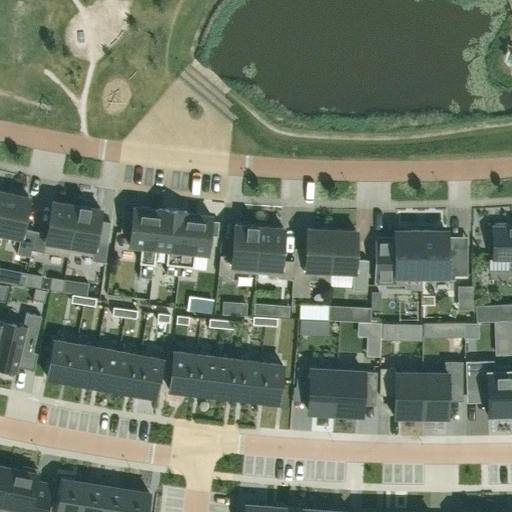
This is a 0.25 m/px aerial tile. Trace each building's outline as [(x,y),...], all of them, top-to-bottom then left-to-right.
[(5,192),(0,215),(0,235),(20,239),(16,254),(30,257),(31,250),(35,231),(22,229),(29,197),(5,192)] [(47,233),(35,231),(31,250),(68,257),(76,205),(53,201),(47,233)] [(68,257),(69,257),(69,254),(92,257),(91,260),(105,263),(108,243),(95,241),(100,209),(76,205),(68,257)] [(131,223),(130,233),(129,245),(141,247),(139,263),(140,263),(153,265),(154,265),(156,248),(160,209),(158,208),(158,210),(133,207),(133,212),(131,223)] [(185,211),(160,209),(156,248),(167,250),(166,264),(167,264),(179,266),(185,211)] [(131,223),(133,212),(123,211),(122,221),(131,223)] [(186,212),(185,211),(179,266),(192,267),(193,267),(195,253),(207,254),(209,236),(211,221),(211,216),(186,213),(186,212)] [(131,223),(122,221),(120,232),(130,233),(131,223)] [(219,222),(211,221),(209,236),(217,236),(219,222)] [(492,249),(492,259),(509,259),(509,267),(511,267),(511,227),(509,227),(509,225),(509,223),(493,223),(493,225),(494,225),(494,227),(492,227),(492,231),(488,231),(488,249),(492,249)] [(255,274),(259,226),(235,224),(232,256),(220,255),(218,274),(232,275),(233,272),(255,274)] [(283,228),(259,226),(255,274),(278,275),(278,279),(292,280),(293,261),(281,260),(283,228)] [(292,280),(291,296),(309,297),(309,281),(329,281),(332,229),(307,228),(306,250),(304,253),(294,253),(293,261),(292,280)] [(352,273),(351,289),(366,290),(367,258),(355,258),(356,230),(332,229),(329,281),(330,281),(331,272),(352,273)] [(376,249),(375,285),(404,285),(404,280),(421,280),(421,230),(408,230),(408,232),(395,232),(395,236),(376,236),(376,249)] [(433,230),(421,230),(421,280),(454,280),(454,276),(467,276),(467,247),(453,246),(453,249),(446,249),(447,232),(433,232),(433,230)] [(153,265),(140,263),(139,277),(152,279),(153,265)] [(179,266),(167,264),(166,274),(178,275),(179,266)] [(179,266),(178,275),(190,277),(192,267),(179,266)] [(49,290),(62,292),(64,280),(51,278),(49,290)] [(332,299),(332,285),(318,285),(318,298),(332,299)] [(35,289),(32,299),(43,302),(46,291),(35,289)] [(371,292),(371,309),(381,309),(381,292),(371,292)] [(84,296),(72,294),(71,302),(83,304),(84,296)] [(95,306),(96,298),(84,296),(83,304),(95,306)] [(204,299),(203,312),(211,314),(213,300),(204,299)] [(303,299),(302,313),(331,314),(331,300),(303,299)] [(290,306),(276,305),(275,316),(289,317),(290,306)] [(112,315),(124,317),(125,309),(113,307),(112,315)] [(136,319),(137,310),(125,309),(124,317),(136,319)] [(1,326),(0,329),(0,367),(14,370),(16,362),(18,354),(31,357),(32,351),(40,316),(26,313),(23,327),(2,322),(1,326)] [(169,323),(170,314),(158,313),(157,321),(169,323)] [(176,323),(188,325),(189,317),(177,315),(176,323)] [(253,316),(252,324),(264,325),(265,317),(253,316)] [(276,326),(277,318),(265,317),(264,325),(276,326)] [(221,320),(209,319),(208,327),(220,328),(221,320)] [(232,329),(233,321),(221,320),(220,328),(232,329)] [(312,335),(312,320),(300,320),(300,334),(312,335)] [(383,340),(396,340),(396,324),(383,323),(383,340)] [(479,337),(479,323),(464,324),(464,337),(479,337)] [(76,343),(53,340),(47,377),(69,381),(76,343)] [(379,356),(380,343),(366,342),(366,356),(379,356)] [(90,385),(97,347),(76,343),(69,381),(90,385)] [(111,389),(118,351),(97,347),(90,385),(111,389)] [(132,392),(139,355),(118,351),(111,389),(132,392)] [(191,392),(196,354),(173,351),(169,389),(191,392)] [(212,394),(217,357),(196,354),(191,392),(212,394)] [(154,396),(161,359),(139,355),(132,392),(154,396)] [(234,397),(238,359),(217,357),(212,394),(234,397)] [(255,400),(260,362),(238,359),(234,397),(255,400)] [(511,419),(511,365),(493,366),(493,360),(468,361),(469,390),(487,389),(487,401),(488,416),(501,416),(501,420),(511,419)] [(422,372),(421,416),(448,417),(448,393),(461,393),(461,361),(448,361),(448,373),(422,372)] [(277,402),(282,365),(260,362),(255,400),(277,402)] [(297,367),(296,387),(310,388),(308,412),(320,413),(323,413),(333,413),(333,414),(334,414),(337,369),(297,367)] [(421,416),(422,372),(396,372),(395,368),(379,368),(379,395),(394,395),(393,416),(421,416)] [(337,369),(334,414),(336,414),(336,413),(346,414),(349,414),(360,415),(361,405),(362,391),(376,392),(377,372),(337,369)] [(0,511),(9,468),(0,465),(0,511)] [(9,468),(0,511),(45,511),(47,502),(32,499),(35,481),(38,469),(22,466),(21,470),(9,468)] [(62,478),(56,511),(79,511),(84,482),(62,478)] [(100,511),(105,485),(84,482),(79,511),(100,511)] [(105,485),(100,511),(122,511),(126,489),(105,485)] [(126,489),(122,511),(145,511),(149,492),(126,489)] [(245,503),(244,511),(266,511),(267,505),(245,503)]
